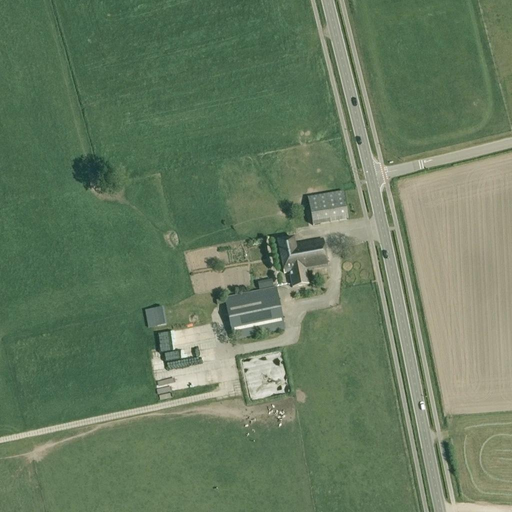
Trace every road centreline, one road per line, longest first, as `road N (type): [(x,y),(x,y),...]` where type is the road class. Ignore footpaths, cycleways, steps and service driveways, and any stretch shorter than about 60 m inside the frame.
road 1 (secondary): [(440,511),(372,179)]
road 2 (secondary): [(372,179),(327,0)]
road 3 (unclassified): [(372,179),(511,142)]
